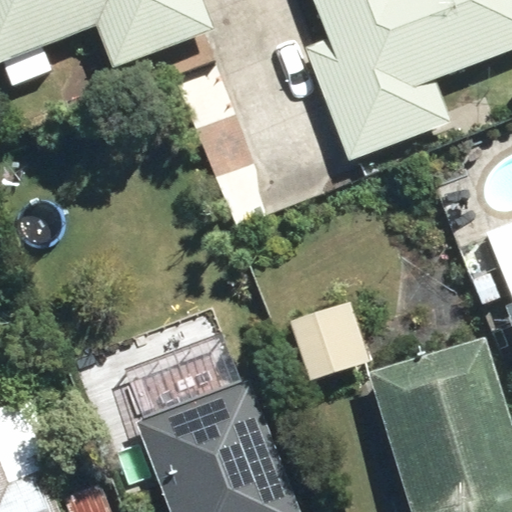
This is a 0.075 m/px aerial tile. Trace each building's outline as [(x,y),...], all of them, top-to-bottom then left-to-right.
[(109,79),(184,50),(213,39),(197,0),(0,0),(0,73),(1,73),(10,95),(49,80),(41,57),(93,37),(109,79)] [(511,0),(305,0),(324,48),(265,70),(282,115),(308,105),(303,92),(314,88),(344,169),(367,160),(448,129),(433,89),(511,58),(511,0)] [(511,358),(511,229),(487,239),(511,303),(511,311),(496,317),(511,358)] [(365,368),(344,310),(284,331),(304,389),(365,368)] [(511,511),(511,452),(480,345),(364,379),(403,511),(511,511)] [(290,511),(248,389),(133,429),(161,511),(290,511)] [(110,511),(103,491),(61,506),(24,406),(0,414),(0,511),(110,511)]
